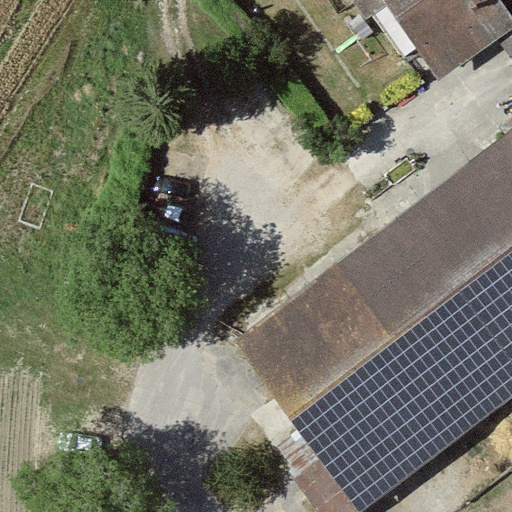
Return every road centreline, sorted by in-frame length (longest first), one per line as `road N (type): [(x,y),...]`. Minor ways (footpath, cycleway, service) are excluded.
road 1 (track): [(209,147),(371,239),(511,300)]
road 2 (track): [(198,317),(149,489),(192,511)]
road 3 (track): [(178,388),(0,307)]
road 4 (track): [(198,317),(214,206),(209,147)]
road 5 (track): [(209,147),(175,0)]
